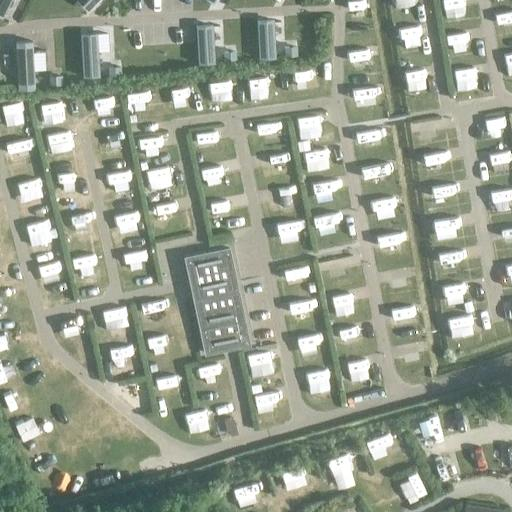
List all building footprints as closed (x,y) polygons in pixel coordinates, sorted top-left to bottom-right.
[(0,0),(0,12),(9,17),(17,0),(0,0)] [(77,0),(88,10),(98,0),(77,0)] [(257,19),(259,57),(273,56),(272,19),(257,19)] [(214,62),(212,24),(198,25),(200,62),(214,62)] [(82,71),(97,70),(96,32),(80,33),(82,71)] [(22,42),(6,67),(29,81),(45,56),(22,42)] [(206,353),(251,343),(228,248),(184,259),(206,353)] [(505,511),(506,508),(466,503),(464,511),(505,511)]
